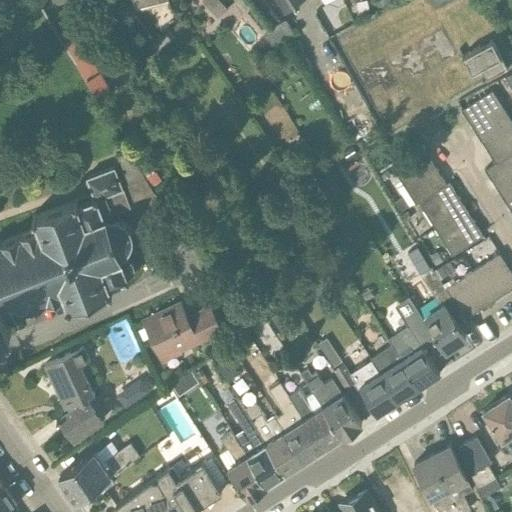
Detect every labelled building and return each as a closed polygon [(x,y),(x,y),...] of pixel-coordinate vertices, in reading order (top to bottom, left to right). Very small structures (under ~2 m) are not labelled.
[(203,0),(218,17),(228,8),(220,0),(203,0)] [(301,0),(252,0),(272,25),(281,20),(265,0),(280,0),(286,9),(301,0)] [(391,4),(389,0),(374,0),(377,8),(391,4)] [(80,1),(69,2),(71,12),(81,11),(80,1)] [(281,20),(272,25),(272,26),(264,31),(272,45),(294,32),(285,18),(281,20)] [(441,27),(412,43),(424,64),(425,64),(435,58),(440,66),(457,57),(441,27)] [(64,42),(98,98),(112,89),(101,71),(98,73),(88,56),(93,54),(80,32),(64,42)] [(154,42),(157,46),(159,49),(172,40),(166,33),(154,42)] [(412,43),(384,58),(396,80),(397,80),(407,74),(412,82),(429,72),(425,64),(424,64),(412,43)] [(494,44),(464,60),(474,78),(482,73),(488,85),(510,73),(494,44)] [(94,53),(104,68),(114,62),(105,47),(94,53)] [(384,58),(356,74),(368,96),(379,89),(384,97),(402,88),(397,80),(396,80),(384,58)] [(511,89),(511,72),(503,78),(511,90),(511,89)] [(478,136),(509,116),(492,89),(461,109),(478,136)] [(495,162),(511,151),(511,120),(509,116),(478,136),(495,162)] [(347,176),(364,166),(358,156),(346,138),(338,144),(349,162),(341,167),(347,176)] [(116,153),(133,200),(154,192),(128,149),(116,153)] [(155,171),(143,151),(135,156),(147,176),(152,186),(162,180),(156,170),(155,171)] [(501,195),(511,188),(511,151),(495,162),(484,169),(501,195)] [(416,201),(446,182),(429,156),(399,175),(416,201)] [(0,333),(2,332),(4,331),(5,329),(6,327),(12,325),(8,316),(9,316),(9,315),(63,294),(63,295),(64,294),(67,302),(66,303),(67,306),(71,305),(71,304),(83,299),(83,301),(97,296),(96,294),(108,289),(109,290),(112,289),(110,284),(125,278),(126,279),(129,278),(128,274),(129,274),(130,273),(132,272),(132,270),(133,269),(133,268),(134,266),(134,264),(133,263),(132,261),(131,260),(130,259),(129,258),(127,257),(125,257),(123,257),(122,257),(121,254),(123,252),(125,251),(127,249),(128,248),(129,246),(130,244),(131,243),(131,241),(132,240),(132,238),(132,235),(132,233),(131,231),(131,229),(129,226),(127,224),(126,222),(123,220),(120,218),(117,211),(130,206),(114,165),(87,176),(93,191),(73,199),(74,200),(36,215),(36,214),(32,215),(34,219),(35,218),(38,226),(37,227),(0,241),(0,333)] [(391,176),(388,171),(381,175),(384,180),(391,176)] [(435,227),(466,208),(449,181),(446,182),(416,201),(416,203),(419,201),(435,227)] [(511,188),(501,195),(511,211),(511,188)] [(400,211),(408,206),(403,197),(394,202),(400,211)] [(435,227),(453,254),(483,235),(466,208),(435,227)] [(411,218),(407,211),(401,214),(405,221),(411,218)] [(270,246),(270,248),(270,257),(270,262),(285,262),(285,246),(270,246)] [(443,261),(437,251),(430,255),(435,265),(443,261)] [(472,270),(492,301),(511,287),(511,272),(499,252),(472,270)] [(428,267),(424,259),(414,265),(418,273),(428,267)] [(449,260),(434,269),(440,278),(455,269),(449,260)] [(281,281),(291,275),(285,266),(275,273),(281,281)] [(454,300),(445,287),(432,266),(421,274),(441,304),(444,303),(446,306),(454,300)] [(445,287),(454,300),(465,318),(492,301),(472,270),(445,287)] [(319,284),(311,290),(316,296),(324,290),(319,284)] [(182,350),(222,331),(210,306),(187,317),(180,302),(144,319),(164,361),(183,352),(182,350)] [(444,303),(441,304),(423,316),(444,350),(466,336),(446,306),(444,303)] [(295,321),(286,306),(270,316),(279,331),(295,321)] [(372,356),(381,371),(399,399),(421,384),(403,357),(393,342),(372,356)] [(403,357),(421,384),(440,372),(422,345),(403,357)] [(73,438),(104,417),(89,395),(96,392),(82,364),(90,361),(83,346),(45,364),(62,401),(64,400),(68,409),(57,417),(58,419),(61,417),(74,436),(73,437),(73,438)] [(342,361),(335,350),(327,356),(333,366),(342,361)] [(239,374),(228,356),(216,363),(228,381),(239,374)] [(334,369),(345,387),(356,380),(345,362),(334,369)] [(308,368),(302,372),(315,392),(343,435),(362,422),(332,377),(324,382),(319,374),(314,377),(308,368)] [(381,371),(356,387),(364,398),(366,396),(377,413),(399,399),(381,371)] [(188,388),(181,378),(171,385),(178,395),(188,388)] [(278,416),(305,458),(325,446),(290,393),(289,394),(281,382),(270,388),(285,411),(278,416)] [(300,387),(290,393),(325,446),(340,436),(341,436),(342,435),(342,436),(343,435),(315,392),(306,397),(300,387)] [(511,398),(509,393),(483,410),(511,453),(511,452),(511,398)] [(236,434),(268,483),(286,471),(246,409),(237,396),(227,402),(245,429),(236,434)] [(246,409),(286,471),(305,458),(278,416),(277,416),(276,414),(267,420),(256,402),(246,409)] [(229,449),(220,454),(247,497),(268,484),(267,483),(268,483),(236,434),(234,430),(233,431),(227,422),(216,429),(229,449)] [(470,472),(471,471),(491,460),(477,435),(459,446),(470,472)] [(75,500),(91,489),(140,454),(131,441),(106,459),(111,465),(107,468),(95,451),(59,477),(75,500)] [(464,493),(473,489),(450,444),(433,453),(456,498),(462,511),(471,508),(464,493)] [(433,498),(438,507),(456,498),(433,453),(414,463),(432,498),(433,498)] [(177,480),(170,470),(132,494),(115,505),(120,511),(155,511),(179,497),(188,511),(192,511),(199,508),(195,501),(218,486),(203,462),(177,480)] [(481,498),(501,485),(489,463),(471,471),(481,498)] [(115,482),(110,476),(101,482),(106,489),(115,482)] [(0,511),(8,511),(9,511),(10,511),(12,510),(11,508),(18,503),(4,483),(0,486),(0,511)] [(345,511),(379,511),(367,488),(340,502),(345,511)]
